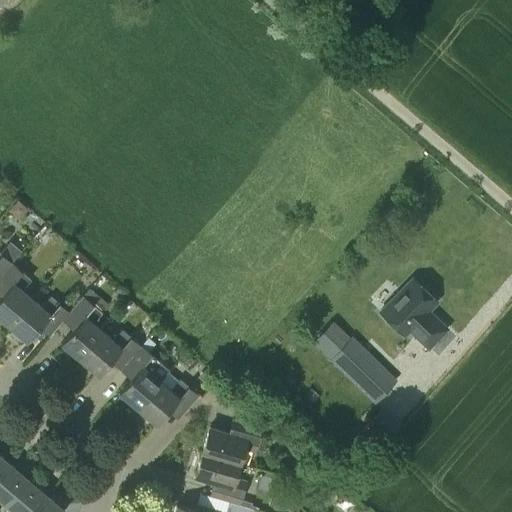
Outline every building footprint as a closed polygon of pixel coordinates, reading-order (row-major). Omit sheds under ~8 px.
[(8,237),(0,245),(0,249),(9,258),(19,247),(8,237)] [(0,318),(8,325),(31,298),(20,288),(29,278),(21,272),(0,296),(0,318)] [(438,302),(411,275),(377,310),(404,337),(409,332),(427,350),(448,329),(429,311),(438,302)] [(31,298),(8,325),(26,341),(49,313),(31,298)] [(79,358),(102,331),(91,322),(100,311),(93,305),(83,316),(61,342),(79,358)] [(349,337),(331,320),(311,342),(328,358),(373,402),(396,379),(351,335),(349,337)] [(111,339),(102,331),(79,358),(96,373),(113,353),(124,363),(140,344),(121,328),(111,339)] [(137,408),(160,381),(149,372),(158,361),(140,344),(124,363),(135,372),(118,392),(137,408)] [(160,381),(137,408),(154,423),(171,403),(182,412),(197,394),(178,378),(169,389),(160,381)] [(201,451),(237,462),(242,448),(254,451),(261,428),(232,419),(228,432),(208,427),(201,451)] [(233,476),(237,462),(201,451),(194,475),(214,481),(210,496),(227,501),(223,511),(254,511),(256,509),(238,504),(245,480),(233,476)] [(0,498),(4,502),(25,478),(6,461),(0,467),(0,498)] [(15,511),(28,511),(44,494),(25,478),(4,502),(15,511)] [(44,494),(28,511),(61,511),(63,510),(44,494)]
